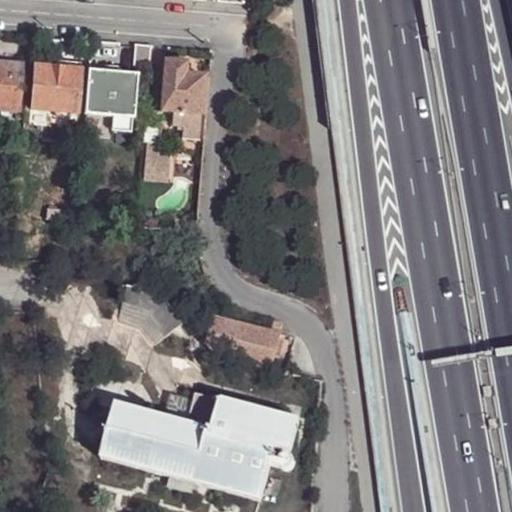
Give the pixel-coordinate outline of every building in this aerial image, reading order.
[(180,113),(201,115),(204,78),(184,76),(186,64),(182,64),(183,61),(169,60),(169,63),(166,63),(162,112),(180,113)] [(53,63),(53,69),(80,72),(81,65),(53,63)] [(23,67),(0,65),(0,109),(19,110),(23,67)] [(33,109),(77,113),(80,72),(53,69),(36,67),(33,109)] [(137,76),(89,71),(86,116),(114,118),(133,119),(137,76)] [(77,121),(77,113),(33,109),(32,116),(50,118),(58,118),(77,121)] [(200,125),(201,115),(180,113),(178,134),(183,133),(182,142),(192,143),(199,144),(199,138),(200,125)] [(132,135),(133,119),(114,118),(113,133),(132,135)] [(161,120),(146,118),(143,143),(146,144),(159,145),(161,120)] [(159,145),(146,144),(143,181),(165,183),(169,154),(158,153),(159,145)] [(62,212),(61,223),(70,224),(70,213),(62,212)] [(196,234),(197,223),(176,221),(175,232),(196,234)] [(148,282),(134,288),(132,289),(187,346),(198,335),(182,318),(148,282)] [(182,318),(198,335),(209,346),(215,316),(185,308),(182,318)] [(215,316),(209,346),(219,355),(273,369),(282,334),(215,316)] [(197,394),(159,383),(128,375),(130,365),(101,359),(90,400),(117,407),(165,420),(189,426),(190,420),(197,394)] [(301,423),(197,394),(190,420),(189,426),(199,429),(276,450),(293,454),(301,423)] [(102,459),(151,472),(165,420),(117,407),(116,409),(102,459)] [(199,429),(189,426),(165,420),(151,472),(262,503),(262,502),(276,450),(199,429)]
